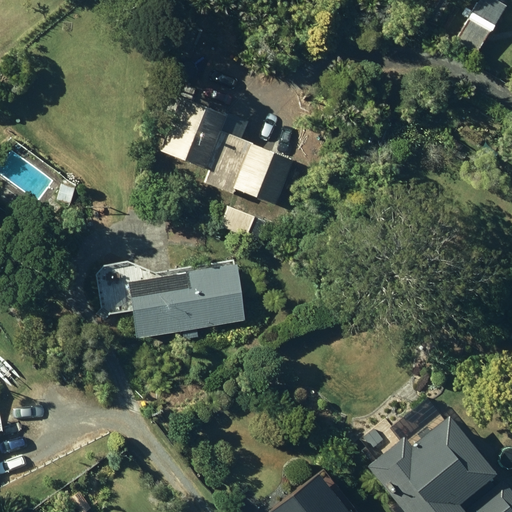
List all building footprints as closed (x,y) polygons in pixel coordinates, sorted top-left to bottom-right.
[(469,59),(498,12),(476,0),(474,0),(447,46),(469,59)] [(229,190),(271,207),(289,161),(214,132),(220,116),(174,99),(153,151),(203,170),(198,184),(227,195),(229,190)] [(214,226),(254,241),(261,221),(222,206),(214,226)] [(122,285),(131,340),(238,322),(229,267),(122,285)] [(502,338),(511,341),(511,321),(507,321),(502,338)] [(39,361),(14,332),(0,344),(24,373),(39,361)] [(392,511),(454,511),(451,508),(489,478),(440,419),(402,449),(395,440),(389,445),(373,425),(350,443),(365,463),(358,469),(392,511)] [(334,511),(306,477),(263,511),(334,511)] [(511,511),(511,496),(498,480),(461,511),(511,511)] [(83,511),(89,508),(77,492),(67,499),(77,511),(83,511)]
